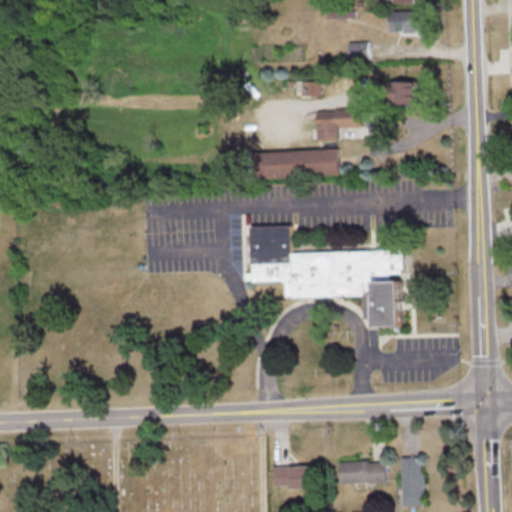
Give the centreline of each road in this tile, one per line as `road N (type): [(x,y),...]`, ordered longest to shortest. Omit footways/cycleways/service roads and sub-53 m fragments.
road 1 (tertiary): [(0,422),(511,403)]
road 2 (tertiary): [(485,404),(470,0)]
